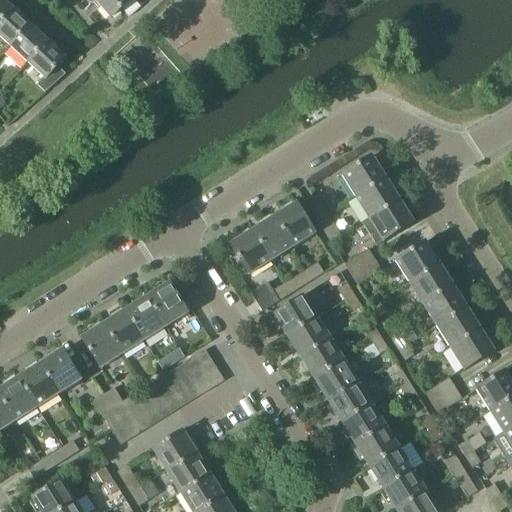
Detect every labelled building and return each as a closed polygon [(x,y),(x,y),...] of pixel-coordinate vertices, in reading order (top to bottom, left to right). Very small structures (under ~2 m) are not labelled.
[(0,0),(0,23),(13,9),(2,0),(0,0)] [(132,0),(96,0),(95,1),(111,20),(133,0),(132,0)] [(0,23),(0,37),(11,47),(30,26),(13,9),(0,23)] [(11,47),(28,63),(48,42),(30,26),(11,47)] [(48,42),(28,63),(45,79),(38,86),(46,93),(66,75),(58,68),(66,59),(48,42)] [(342,177),(356,199),(387,180),(372,157),(342,177)] [(356,199),(369,221),(400,202),(387,180),(356,199)] [(400,202),(369,221),(383,243),(414,223),(400,202)] [(310,209),(318,223),(329,216),(320,203),(310,209)] [(298,204),(275,218),(294,248),(316,234),(298,204)] [(318,223),(325,234),(336,227),(329,216),(318,223)] [(275,218),(253,232),(272,262),(294,248),(275,218)] [(336,227),(325,234),(332,245),(343,238),(336,227)] [(272,262),(253,232),(230,246),(249,276),(272,262)] [(395,261),(409,284),(440,265),(426,242),(395,261)] [(345,266),(351,275),(375,260),(369,250),(345,266)] [(375,260),(351,275),(358,286),(382,271),(375,260)] [(319,264),(308,271),(314,281),(325,274),(319,264)] [(409,284),(423,305),(454,286),(440,265),(409,284)] [(308,271),(297,278),(303,287),(314,281),(308,271)] [(297,278),(286,285),(292,294),(303,287),(297,278)] [(170,284),(148,298),(166,328),(189,314),(170,284)] [(251,294),(262,313),(280,302),(274,292),(268,284),(251,294)] [(292,294),(286,285),(274,292),(280,302),(292,294)] [(340,290),(347,301),(355,296),(348,285),(340,290)] [(423,305),(436,327),(467,308),(454,286),(423,305)] [(274,315),(288,338),(319,319),(305,296),(274,315)] [(355,296),(347,301),(353,312),(362,307),(355,296)] [(148,298),(126,311),(144,341),(166,328),(148,298)] [(372,308),(379,319),(388,314),(380,302),(372,308)] [(436,327),(450,348),(481,329),(467,308),(436,327)] [(126,311),(104,325),(123,355),(144,341),(126,311)] [(288,338),(302,360),(332,340),(319,319),(288,338)] [(123,355),(104,325),(82,339),(100,369),(123,355)] [(367,333),(374,345),(382,339),(375,328),(367,333)] [(481,329),(450,348),(464,371),(495,352),(481,329)] [(392,340),(399,351),(407,345),(400,335),(392,340)] [(382,339),(374,345),(380,355),(389,350),(382,339)] [(302,360),(316,381),(346,362),(332,340),(302,360)] [(407,345),(399,351),(406,362),(414,357),(407,345)] [(62,351),(40,365),(59,395),(81,381),(62,351)] [(204,352),(184,364),(190,375),(210,362),(204,352)] [(217,372),(210,362),(190,375),(196,385),(217,372)] [(316,381),(329,403),(360,384),(346,362),(316,381)] [(184,364),(174,370),(188,393),(197,387),(196,385),(190,375),(184,364)] [(40,365),(18,378),(37,408),(59,395),(40,365)] [(174,370),(164,377),(177,399),(188,393),(174,370)] [(476,390),(490,412),(511,398),(511,379),(506,371),(476,390)] [(197,387),(202,395),(223,383),(217,372),(196,385),(197,387)] [(394,377),(401,388),(410,383),(403,372),(394,377)] [(164,377),(153,383),(167,406),(177,399),(164,377)] [(18,378),(0,389),(0,397),(15,422),(37,408),(18,378)] [(426,394),(432,404),(456,389),(450,379),(426,394)] [(153,383),(143,390),(157,412),(167,406),(153,383)] [(410,383),(401,388),(408,399),(416,394),(410,383)] [(329,403),(343,425),(373,406),(360,384),(329,403)] [(114,389),(103,396),(118,419),(129,413),(123,402),(114,389)] [(456,389),(432,404),(439,415),(463,400),(456,389)] [(143,390),(133,396),(146,418),(157,412),(143,390)] [(94,401),(108,425),(118,419),(103,396),(94,401)] [(123,402),(129,413),(136,425),(146,418),(133,396),(123,402)] [(0,431),(15,422),(0,397),(0,431)] [(511,398),(490,412),(504,434),(511,429),(511,398)] [(343,425),(357,447),(387,428),(373,406),(343,425)] [(129,413),(118,419),(131,440),(142,433),(136,425),(129,413)] [(421,421),(428,432),(437,427),(430,416),(421,421)] [(118,419),(108,425),(121,446),(131,440),(118,419)] [(437,427),(428,432),(435,443),(444,438),(437,427)] [(357,447),(370,469),(401,449),(387,428),(357,447)] [(154,450),(168,472),(198,453),(184,431),(154,450)] [(74,442),(63,449),(69,458),(80,452),(74,442)] [(459,447),(466,458),(475,452),(468,442),(459,447)] [(63,449),(52,455),(59,465),(69,458),(63,449)] [(370,469),(384,490),(414,471),(401,449),(370,469)] [(475,452),(466,458),(473,469),(482,464),(475,452)] [(168,472),(181,494),(212,475),(198,453),(168,472)] [(52,455),(41,463),(47,472),(59,465),(52,455)] [(447,465),(453,475),(463,469),(457,459),(447,465)] [(47,472),(41,463),(29,470),(35,480),(47,472)] [(118,473),(133,497),(143,491),(128,467),(118,473)] [(97,474),(104,485),(112,480),(105,469),(97,474)] [(463,469),(453,475),(468,499),(478,493),(463,469)] [(384,490),(397,511),(428,493),(414,471),(384,490)] [(181,494),(192,511),(201,511),(225,497),(212,475),(181,494)] [(32,498),(40,511),(60,511),(77,502),(63,479),(32,498)] [(112,480),(104,485),(110,496),(119,490),(112,480)] [(487,491),(493,501),(501,496),(495,486),(487,491)] [(143,491),(133,497),(139,507),(149,501),(143,491)] [(440,511),(428,493),(397,511),(440,511)] [(501,496),(493,501),(499,511),(501,511),(509,508),(501,496)] [(201,511),(234,511),(225,497),(201,511)] [(60,511),(83,511),(77,502),(60,511)]
